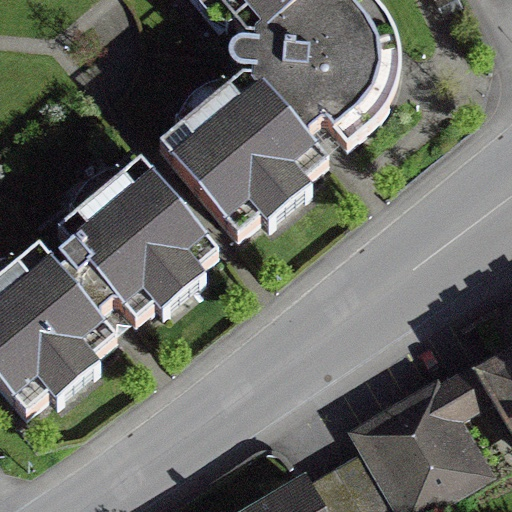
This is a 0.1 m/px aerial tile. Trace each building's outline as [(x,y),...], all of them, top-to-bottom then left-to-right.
[(230,63),(390,77),(390,68),(389,58),(387,49),(395,42),(389,29),(381,17),(367,0),(353,0),(339,12),(332,12),(322,0),(220,0),(230,11),(233,29),(246,45),(259,46),(258,51),(244,50),(242,50),(239,50),(237,52),(235,53),(233,54),(232,56),(231,58),(230,61),(230,63)] [(390,77),(230,63),(230,65),(230,68),(231,70),(232,72),(234,74),(235,76),(237,77),(240,78),(242,79),(256,80),(256,85),(243,84),(228,97),(221,114),(202,130),(184,134),(160,153),(162,156),(238,246),(263,225),(264,209),(287,190),(304,191),(329,170),(310,147),(310,141),(322,131),(328,132),(347,155),(371,135),(381,124),(389,112),(382,104),(386,95),(389,86),(390,77)] [(219,262),(143,171),(141,169),(121,185),(115,202),(96,219),(78,222),(58,239),(71,254),(59,264),(67,274),(60,279),(40,254),(37,256),(16,274),(10,291),(0,298),(0,391),(26,423),(57,398),(59,381),(70,372),(86,373),(117,347),(101,327),(101,321),(113,311),(119,312),(136,332),(165,307),(167,291),(173,285),(190,287),(219,262)] [(368,456),(338,474),(360,511),(394,511),(400,509),(401,511),(432,511),(486,480),(455,428),(502,400),(511,416),(511,369),(506,373),(497,358),(358,440),(368,456)] [(360,511),(338,474),(306,493),(304,490),(267,511),(360,511)]
